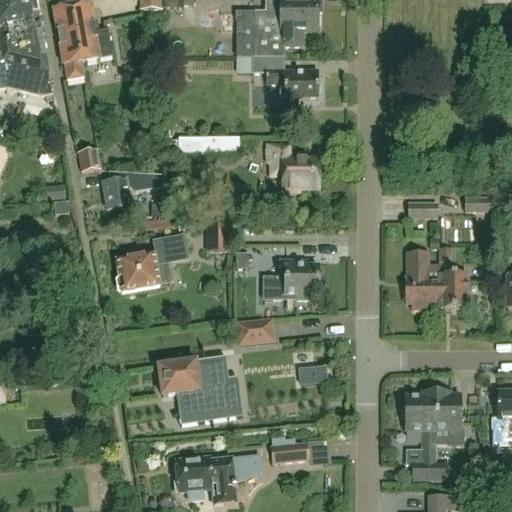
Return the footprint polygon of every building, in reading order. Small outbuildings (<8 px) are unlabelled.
[(53,103),(49,77),(35,0),(0,0),(0,95),(9,94),(42,105),(53,103)] [(163,12),(163,0),(139,0),(138,12),(163,13),(163,12)] [(322,4),(319,4),(319,2),(280,2),(280,5),(266,5),(266,15),(223,15),(224,35),(237,35),(237,61),(253,61),(253,77),(266,77),(266,88),(284,88),(284,109),(299,109),(299,106),(319,106),(319,79),(285,79),(285,50),(303,50),(303,36),(319,35),(319,17),(322,17),(322,4)] [(108,34),(99,35),(98,26),(94,27),(90,7),(73,10),(81,64),(84,81),(85,81),(82,65),(100,62),(100,61),(112,59),(108,34)] [(73,10),(55,13),(67,84),(84,81),(81,64),(73,10)] [(322,49),(324,64),(337,63),(335,48),(322,49)] [(189,65),(172,64),(171,77),(188,78),(189,65)] [(178,141),(179,156),(239,157),(240,141),(178,141)] [(268,148),(268,166),(271,167),(271,180),(283,181),(283,192),(320,193),(320,164),(291,164),(291,148),(268,148)] [(101,172),(98,153),(79,157),(83,176),(101,172)] [(166,181),(147,180),(111,176),(112,184),(103,186),(107,214),(131,210),(127,192),(131,191),(132,193),(136,195),(167,190),(166,181)] [(465,217),(494,216),(494,201),(465,202),(465,217)] [(438,207),(409,207),(409,223),(438,223),(438,207)] [(230,226),(207,226),(207,255),(230,255),(230,226)] [(174,262),(171,246),(158,248),(160,257),(116,265),(119,279),(116,284),(117,291),(122,294),(122,296),(161,290),(161,289),(171,287),(167,264),(174,262)] [(439,253),(439,272),(440,308),(440,314),(466,314),(466,279),(451,278),(452,253),(439,253)] [(411,314),(426,314),(426,308),(440,308),(439,272),(427,272),(427,258),(407,258),(407,275),(411,275),(411,283),(405,284),(405,308),(411,308),(411,314)] [(318,267),(306,267),(306,263),(279,263),(280,280),(263,280),(263,302),(285,302),(285,297),(296,297),(296,302),(310,301),(310,297),(318,297),(318,267)] [(272,324),(238,327),(239,349),(274,346),(272,324)] [(7,359),(7,356),(0,356),(0,369),(14,369),(13,359),(7,359)] [(158,372),(163,402),(183,399),(186,421),(228,414),(221,368),(197,371),(196,367),(158,372)] [(300,390),(327,387),(326,372),(299,375),(300,390)] [(451,396),(434,397),(435,435),(435,447),(436,447),(436,446),(447,446),(447,447),(463,447),(463,439),(461,439),(461,399),(451,399),(451,396)] [(406,401),(406,435),(423,435),(423,466),(413,466),(413,484),(435,484),(435,466),(435,447),(435,435),(434,397),(422,397),(422,401),(406,401)] [(492,421),(492,434),(492,449),(511,449),(511,397),(498,398),(498,421),(492,421)] [(332,421),(306,422),(307,435),(333,434),(332,421)] [(309,447),(271,450),(273,469),(310,466),(309,447)] [(175,465),(177,485),(173,485),(174,493),(178,493),(178,497),(188,496),(189,503),(204,501),(203,495),(213,494),(214,500),(213,500),(214,510),(237,508),(236,492),(237,492),(237,488),(232,488),(232,486),(259,475),(257,460),(209,465),(209,462),(175,465)] [(435,466),(435,484),(449,484),(449,466),(435,466)] [(470,496),(470,511),(486,511),(486,496),(470,496)] [(457,511),(458,500),(429,499),(428,511),(457,511)]
